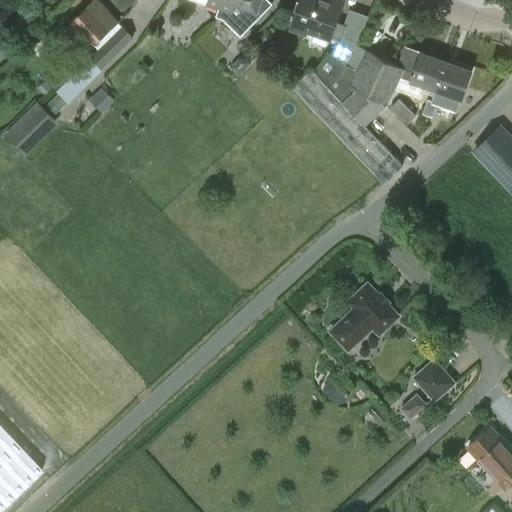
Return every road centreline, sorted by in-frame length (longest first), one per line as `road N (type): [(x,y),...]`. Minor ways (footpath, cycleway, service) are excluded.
road 1 (unclassified): [(32,511),(338,232),(368,216)]
road 2 (unclassified): [(351,511),(500,372),(368,216)]
road 3 (unclassified): [(368,216),(511,90)]
